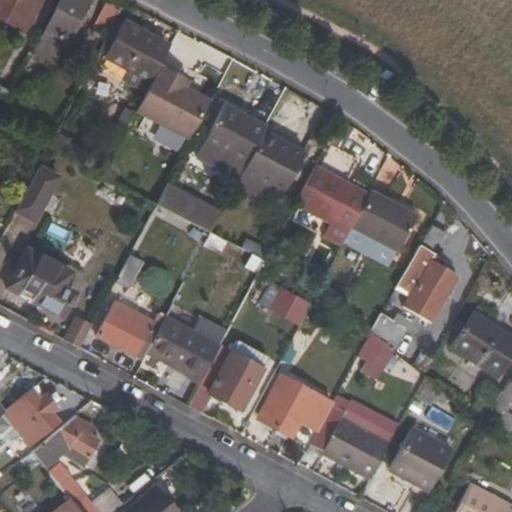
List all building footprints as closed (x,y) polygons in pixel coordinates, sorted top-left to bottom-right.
[(40,0),(0,0),(0,19),(24,32),(40,0)] [(80,0),(58,0),(34,46),(39,49),(53,56),(58,58),(87,3),(80,0)] [(114,19),(122,3),(116,0),(106,0),(93,26),(106,34),(114,19)] [(168,48),(114,19),(106,34),(105,37),(111,41),(102,57),(149,82),(159,65),(168,48)] [(35,57),(49,63),(53,56),(39,49),(35,57)] [(181,77),(159,65),(149,82),(135,110),(189,139),(195,127),(210,101),(184,88),(177,85),(181,77)] [(184,88),(188,80),(181,77),(177,85),(184,88)] [(222,107),(195,159),(235,180),(238,174),(244,164),(261,133),(263,129),(222,107)] [(325,143),(338,150),(351,128),(337,121),(325,143)] [(281,197),(302,156),(261,133),(244,164),(238,174),(277,195),(281,197)] [(313,165),(291,206),(346,236),(349,230),(365,201),(336,185),(339,179),(313,165)] [(31,224),(55,180),(35,169),(11,214),(31,224)] [(277,195),(238,174),(235,180),(231,190),(252,201),(255,197),(271,206),(277,195)] [(367,195),(339,179),(336,185),(365,201),(367,195)] [(164,186),(153,206),(207,234),(218,214),(164,186)] [(395,254),(416,215),(370,189),(367,195),(365,201),(349,230),(394,253),(395,254)] [(433,256),(446,234),(430,225),(400,274),(411,281),(427,253),(433,256)] [(342,243),(385,268),(394,253),(349,230),(346,236),(342,243)] [(244,238),(238,248),(261,262),(268,251),(244,238)] [(53,265),(25,250),(18,263),(32,271),(31,274),(39,279),(41,275),(46,278),(53,265)] [(127,290),(141,263),(129,257),(115,282),(127,290)] [(243,280),(250,284),(261,262),(254,259),(243,280)] [(399,305),(426,325),(457,279),(431,261),(399,305)] [(31,274),(32,271),(18,263),(5,288),(14,294),(15,291),(33,300),(46,278),(41,275),(39,279),(31,274)] [(55,283),(62,270),(53,265),(46,278),(55,283)] [(65,287),(70,274),(62,270),(55,283),(48,296),(66,305),(74,292),(65,287)] [(48,296),(55,283),(46,278),(33,300),(32,304),(60,319),(66,305),(48,296)] [(256,305),(269,312),(283,287),(269,280),(256,305)] [(345,303),(319,286),(314,294),(340,311),(345,303)] [(113,302),(95,336),(140,360),(144,353),(158,326),(113,302)] [(378,313),(367,332),(392,352),(406,329),(378,313)] [(465,327),(457,320),(443,340),(453,346),(452,348),(493,375),(511,346),(511,341),(474,315),(465,327)] [(164,316),(158,326),(144,353),(186,375),(184,378),(196,384),(216,345),(164,316)] [(62,340),(77,348),(90,326),(74,317),(62,340)] [(207,394),(237,411),(265,358),(235,341),(207,394)] [(385,365),(400,374),(403,366),(390,357),(385,365)] [(432,402),(439,389),(423,376),(416,390),(432,402)] [(272,386),(254,418),(308,445),(331,402),(283,377),(276,389),(272,386)] [(511,392),(511,383),(511,382),(507,380),(501,392),(486,421),(508,435),(511,426),(511,416),(505,412),(511,392)] [(471,411),(486,421),(501,392),(485,384),(471,411)] [(31,392),(1,416),(26,446),(55,423),(48,413),(54,409),(44,395),(38,400),(31,392)] [(307,448),(368,480),(387,445),(339,419),(347,404),(334,396),(331,402),(308,445),(307,448)] [(89,434),(92,428),(72,416),(30,451),(44,469),(59,457),(81,469),(99,440),(89,434)] [(413,485),(427,493),(450,450),(409,427),(388,467),(415,481),(413,485)] [(47,473),(52,479),(64,470),(59,463),(47,473)] [(388,467),(385,471),(413,485),(415,481),(388,467)] [(75,480),(73,481),(64,470),(52,479),(68,500),(78,511),(112,511),(121,505),(108,488),(90,501),(80,489),(82,487),(75,480)] [(511,511),(511,507),(468,485),(454,511),(511,511)] [(175,511),(156,488),(125,511),(175,511)] [(78,511),(68,500),(53,511),(78,511)]
